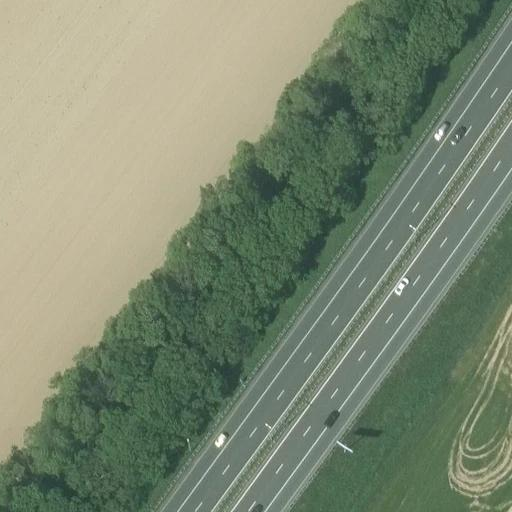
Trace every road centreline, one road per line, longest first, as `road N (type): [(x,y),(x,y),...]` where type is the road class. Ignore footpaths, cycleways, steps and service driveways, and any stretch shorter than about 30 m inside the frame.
road 1 (motorway): [(511,54),(187,511)]
road 2 (motorway): [(253,511),(511,154)]
